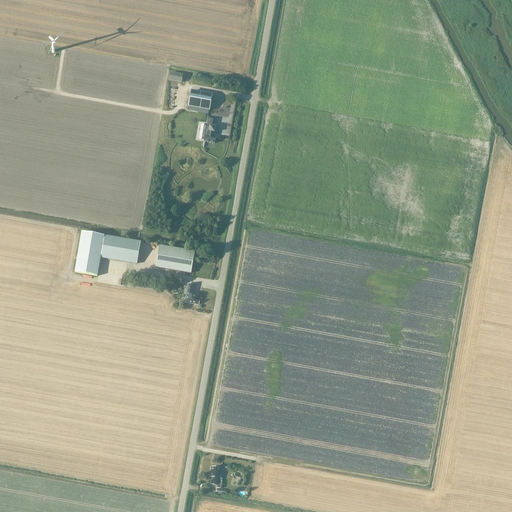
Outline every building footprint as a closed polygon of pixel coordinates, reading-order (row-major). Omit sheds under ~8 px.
[(168,80),(181,83),(183,74),(170,72),(168,80)] [(211,94),(191,91),(188,106),(189,106),(188,110),(196,111),(197,108),(209,110),(211,94)] [(220,139),(220,138),(212,137),(213,133),(214,133),(215,127),(213,126),(214,118),(207,117),(206,125),(204,125),(202,136),(205,136),(203,147),(204,147),(205,142),(214,144),(215,138),(220,139)] [(200,140),(203,125),(197,124),(194,139),(200,140)] [(74,272),(97,276),(104,236),(81,232),(74,272)] [(136,264),(138,253),(140,242),(111,237),(107,259),(136,264)] [(155,268),(190,274),(194,252),(159,246),(158,250),(155,268)] [(193,292),(193,285),(187,284),(187,286),(186,285),(185,288),(187,289),(184,303),(193,304),(199,305),(199,300),(197,300),(198,293),(193,292)] [(218,480),(220,468),(212,467),(210,477),(212,477),(211,484),(216,485),(216,487),(220,488),(222,481),(218,480)]
